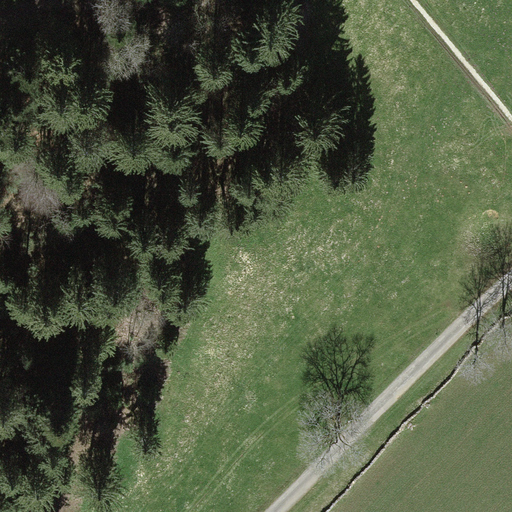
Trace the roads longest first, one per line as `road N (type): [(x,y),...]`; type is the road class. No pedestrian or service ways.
road 1 (unclassified): [(511,279),(270,511)]
road 2 (track): [(408,0),(511,123)]
